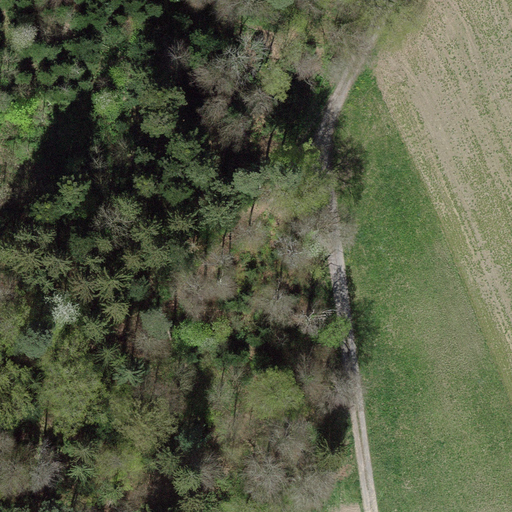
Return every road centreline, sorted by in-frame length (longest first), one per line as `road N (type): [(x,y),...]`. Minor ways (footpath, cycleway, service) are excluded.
road 1 (track): [(372,511),(328,147),(409,0)]
road 2 (track): [(328,147),(276,180),(213,273),(107,343),(0,370)]
